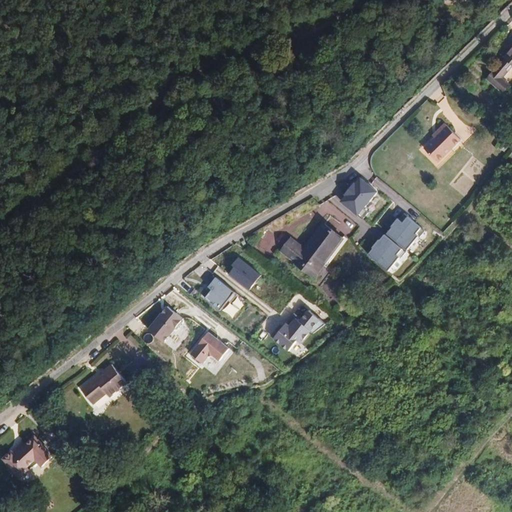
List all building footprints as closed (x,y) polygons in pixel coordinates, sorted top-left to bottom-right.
[(511,48),(501,61),(502,62),(484,84),(499,97),(506,89),(507,90),(511,83),(511,48)] [(444,142),(454,133),(440,120),(418,142),(431,156),(427,159),(431,163),(448,146),(444,142)] [(341,190),(336,197),(359,216),(380,190),(362,177),(347,194),(341,190)] [(403,211),(369,255),(390,271),(426,230),(403,211)] [(310,275),(340,237),(320,221),(300,247),(286,236),(278,247),(291,258),(290,260),(310,275)] [(243,259),(230,274),(250,289),(262,274),(243,259)] [(215,274),(199,292),(223,311),(237,293),(215,274)] [(283,320),(271,336),(289,352),(297,341),(304,346),(329,318),(312,304),(300,320),(293,314),(287,323),(283,320)] [(184,318),(167,305),(149,329),(166,344),(184,318)] [(209,331),(193,352),(204,362),(212,354),(221,360),(231,348),(209,331)] [(123,382),(107,364),(76,390),(89,404),(102,393),(105,397),(123,382)] [(31,435),(21,444),(19,441),(12,448),(14,450),(10,453),(7,451),(0,456),(0,458),(14,474),(22,467),(20,465),(30,456),(36,463),(47,453),(31,435)]
